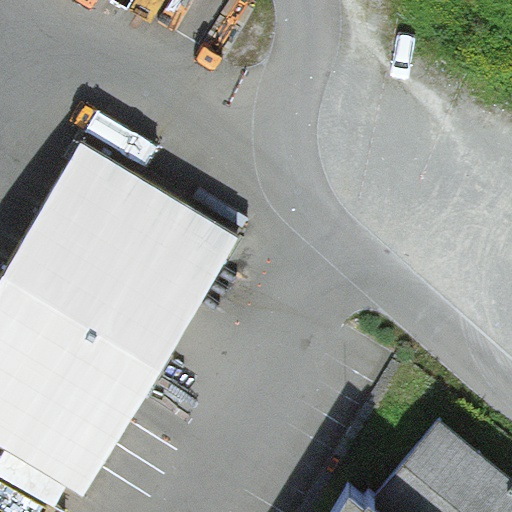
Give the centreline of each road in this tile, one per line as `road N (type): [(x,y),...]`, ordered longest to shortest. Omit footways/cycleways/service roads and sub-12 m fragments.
road 1 (residential): [(511,393),(282,190),(274,120),(293,0)]
road 2 (unknown): [(363,262),(187,511)]
